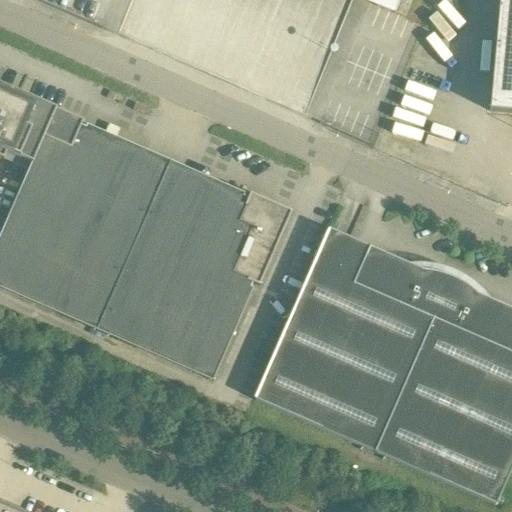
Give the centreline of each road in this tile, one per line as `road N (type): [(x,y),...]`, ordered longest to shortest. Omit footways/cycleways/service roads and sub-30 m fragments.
road 1 (unclassified): [(0,11),(511,236)]
road 2 (residential): [(0,424),(202,511)]
